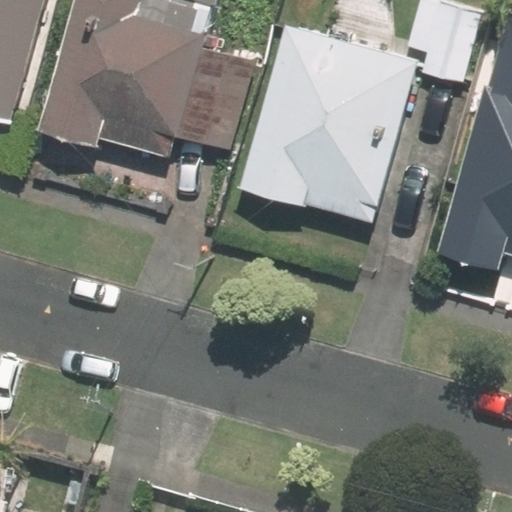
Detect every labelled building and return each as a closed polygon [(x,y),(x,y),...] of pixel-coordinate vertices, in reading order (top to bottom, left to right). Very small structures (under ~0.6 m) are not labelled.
[(0,0),(0,101),(23,108),(52,0),(0,0)] [(83,0),(51,115),(177,150),(184,125),(237,140),(262,52),(209,37),(219,0),(83,0)] [(487,8),(458,0),(425,0),(414,40),(435,45),(431,62),(469,73),(487,8)] [(428,50),(298,14),(253,173),(383,209),(428,50)] [(497,72),(452,237),(511,253),(511,39),(503,74),(497,72)]
